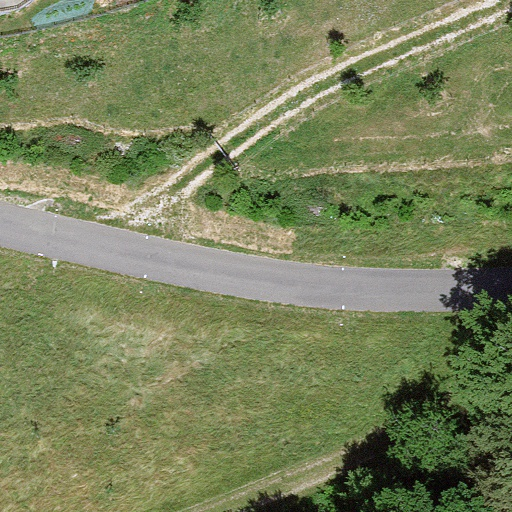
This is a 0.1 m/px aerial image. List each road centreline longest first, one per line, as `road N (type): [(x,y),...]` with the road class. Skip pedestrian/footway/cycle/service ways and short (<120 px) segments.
road 1 (tertiary): [(511,289),(306,286),(0,223)]
road 2 (track): [(511,0),(317,86),(216,152),(168,197),(150,260)]
